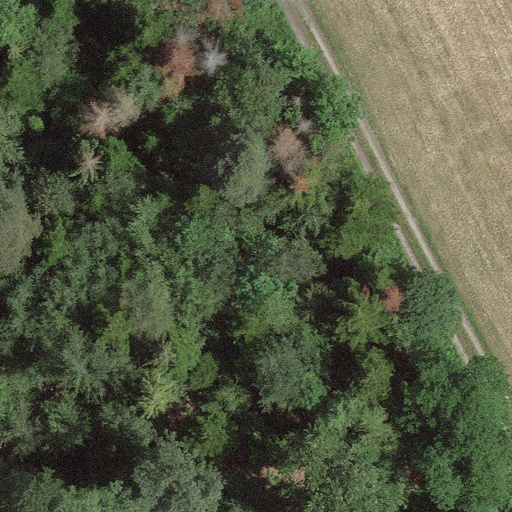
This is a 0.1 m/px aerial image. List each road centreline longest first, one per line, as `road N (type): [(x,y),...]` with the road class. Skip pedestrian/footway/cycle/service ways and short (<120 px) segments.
road 1 (track): [(282,0),(511,430)]
road 2 (track): [(298,28),(151,0)]
